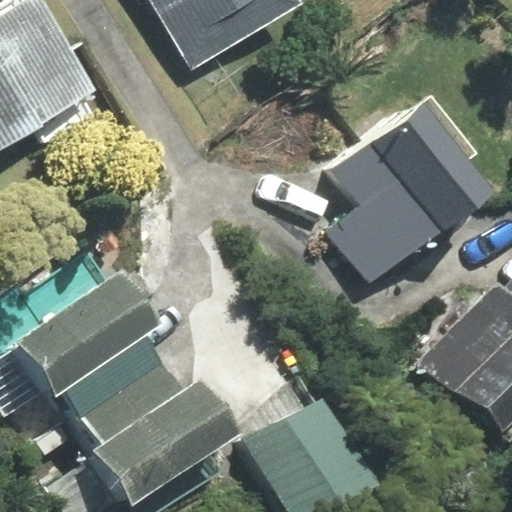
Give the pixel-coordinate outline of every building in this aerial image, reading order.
[(0,133),(75,85),(20,0),(3,0),(0,2),(0,133)] [(136,0),(186,79),(297,11),(289,0),(136,0)] [(317,232),(363,286),(473,191),(396,101),(312,174),(343,210),(317,232)] [(99,511),(131,511),(232,442),(184,374),(156,393),(126,350),(158,328),(106,254),(0,327),(0,363),(30,406),(52,391),(92,448),(67,466),(99,511)] [(477,465),(511,430),(511,305),(489,283),(392,381),(477,465)] [(325,511),(360,496),(317,404),(230,445),(261,511),(325,511)]
